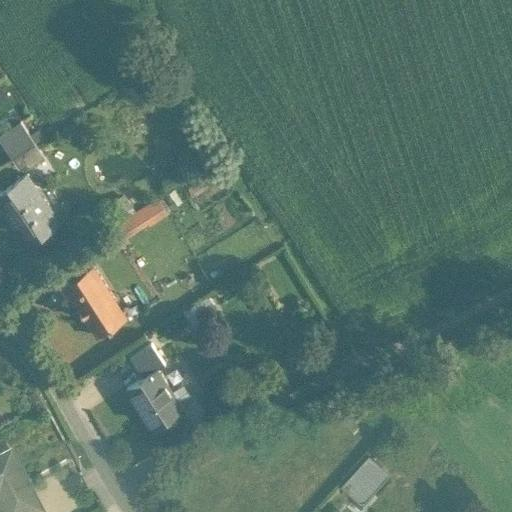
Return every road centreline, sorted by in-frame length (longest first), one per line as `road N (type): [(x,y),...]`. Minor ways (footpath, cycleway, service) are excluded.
road 1 (unclassified): [(118,497),(511,294)]
road 2 (residential): [(0,321),(45,371),(118,497)]
